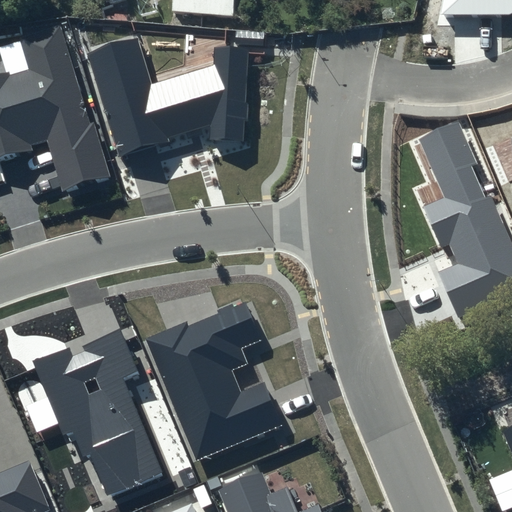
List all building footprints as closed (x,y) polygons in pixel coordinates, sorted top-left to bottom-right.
[(239,0),(177,0),(176,22),(237,26),(239,0)] [(511,16),(511,0),(446,0),(444,17),(511,16)] [(27,65),(0,73),(0,163),(50,148),(65,194),(110,180),(63,25),(20,38),(27,65)] [(137,39),(88,54),(119,157),(211,126),(209,141),(242,143),(248,49),(214,47),(214,65),(152,85),(137,39)] [(511,294),(511,242),(459,123),(421,141),(444,197),(424,207),(441,249),(449,245),(457,264),(438,272),(458,317),(511,294)] [(245,298),(145,339),(197,463),(285,425),(265,381),(240,392),(231,371),(246,364),(239,349),(263,340),(245,298)] [(119,324),(32,361),(67,441),(84,434),(109,496),(163,473),(124,381),(140,374),(119,324)] [(511,426),(501,432),(511,454),(511,469),(489,480),(503,511),(511,507),(511,426)] [(0,511),(46,511),(51,510),(29,460),(0,472),(0,511)] [(260,474),(220,492),(228,511),(323,511),(321,504),(301,511),(298,511),(288,488),(270,495),(260,474)]
